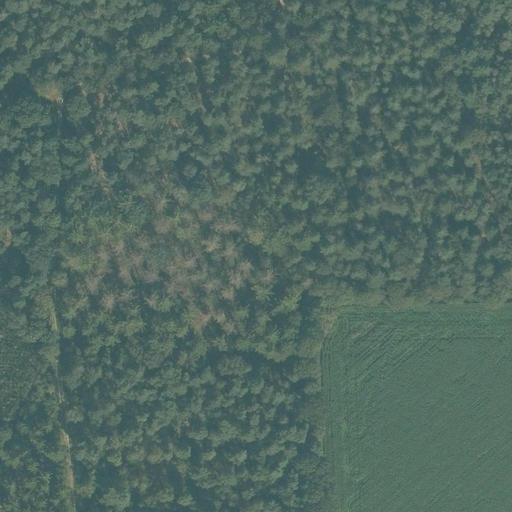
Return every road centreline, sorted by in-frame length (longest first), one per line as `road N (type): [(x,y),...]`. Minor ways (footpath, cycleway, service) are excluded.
road 1 (track): [(74,511),(52,307),(55,93)]
road 2 (track): [(0,111),(80,83),(296,35),(283,0)]
road 3 (track): [(411,0),(464,121),(511,135)]
